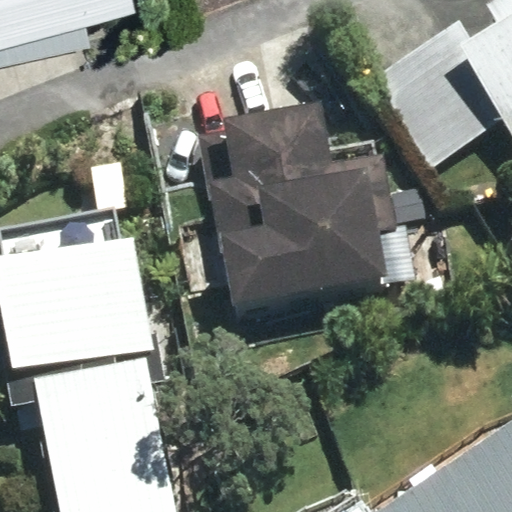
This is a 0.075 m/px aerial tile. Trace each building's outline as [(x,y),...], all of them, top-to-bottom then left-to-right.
[(0,0),(0,58),(83,40),(75,4),(96,0),(0,0)] [(368,95),(424,179),(492,137),(511,167),(511,3),(477,25),(492,49),(467,64),(451,40),(368,95)] [(191,153),(225,335),(400,302),(375,175),(324,185),(313,130),(191,153)] [(24,400),(47,511),(163,511),(136,375),(145,374),(123,269),(114,268),(107,230),(0,250),(0,395),(2,403),(24,400)] [(511,511),(511,420),(503,428),(511,439),(511,441),(405,511),(511,511)]
